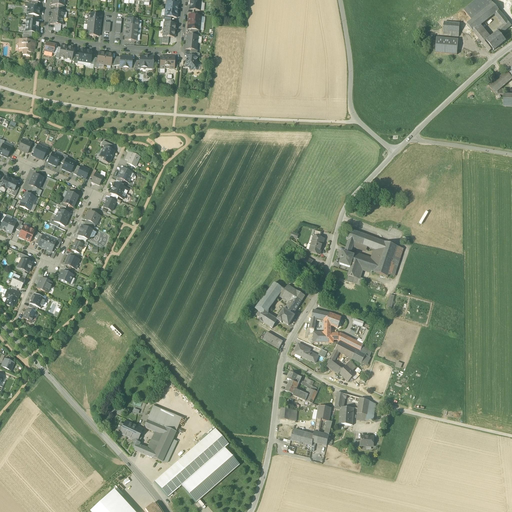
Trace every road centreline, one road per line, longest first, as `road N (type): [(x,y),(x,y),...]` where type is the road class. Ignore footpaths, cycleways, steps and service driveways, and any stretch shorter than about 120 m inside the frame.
road 1 (residential): [(395,152),(343,210),(319,293),(291,336),(251,511)]
road 2 (track): [(359,123),(133,113),(0,87)]
road 3 (residential): [(0,323),(169,511)]
road 4 (residential): [(47,0),(43,35),(179,51),(184,0)]
road 5 (residential): [(340,0),(351,110),(395,152)]
road 6 (residential): [(511,46),(395,152)]
